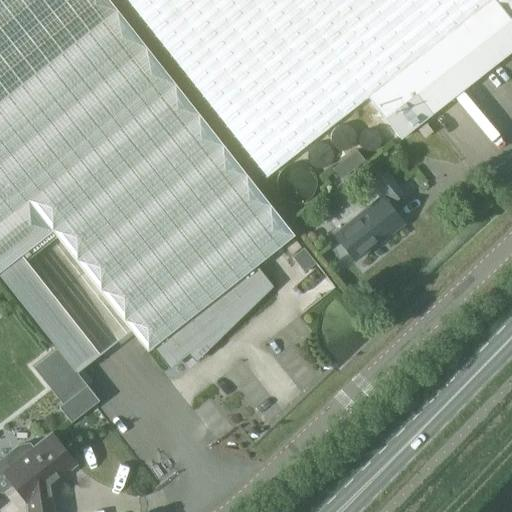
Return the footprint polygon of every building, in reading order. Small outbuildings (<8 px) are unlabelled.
[(108,0),(0,0),(0,278),(75,373),(99,354),(21,254),(51,230),(146,351),(154,345),(155,344),(254,266),(255,266),(294,235),(108,0)] [(511,0),(126,0),(266,177),(367,98),(491,0),(495,0),(511,21),(511,0)] [(511,50),(511,21),(495,0),(491,0),(367,98),(400,139),(511,50)] [(427,124),(419,130),(425,139),(434,132),(427,124)] [(385,194),(342,229),(335,235),(354,260),(402,222),(388,205),(403,193),(386,173),(375,182),(385,194)] [(304,249),(293,258),(305,272),(316,263),(304,249)] [(270,286),(254,266),(154,345),(170,366),(191,349),(197,356),(195,358),(196,359),(270,286)] [(61,405),(59,407),(70,422),(98,401),(86,385),(61,405)] [(54,511),(50,481),(65,469),(73,463),(52,436),(35,450),(29,444),(24,444),(17,446),(12,450),(9,456),(7,461),(12,468),(5,473),(26,500),(27,511),(54,511)]
